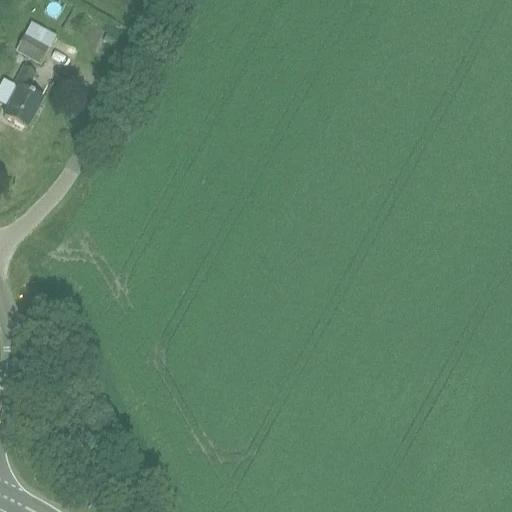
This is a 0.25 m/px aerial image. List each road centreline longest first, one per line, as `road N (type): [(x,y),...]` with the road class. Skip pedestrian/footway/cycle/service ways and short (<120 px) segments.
road 1 (unclassified): [(0,243),(57,193),(165,0)]
road 2 (unclassified): [(0,415),(10,359),(0,297)]
